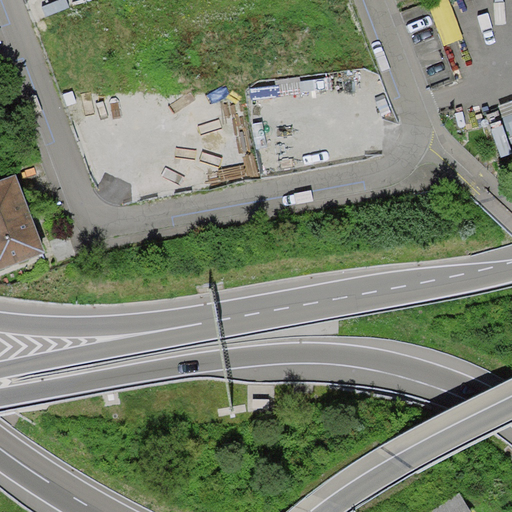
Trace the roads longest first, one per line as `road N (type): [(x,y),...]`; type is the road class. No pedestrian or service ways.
road 1 (residential): [(4,0),(93,225),(386,173),(426,146),(377,0)]
road 2 (motorway): [(511,413),(470,388),(394,362),(299,352),(0,396)]
road 3 (motorway): [(511,268),(213,328)]
road 4 (motorway): [(511,403),(400,460),(321,511)]
road 5 (motorway): [(213,328),(0,370)]
road 6 (motorway): [(213,328),(0,320)]
